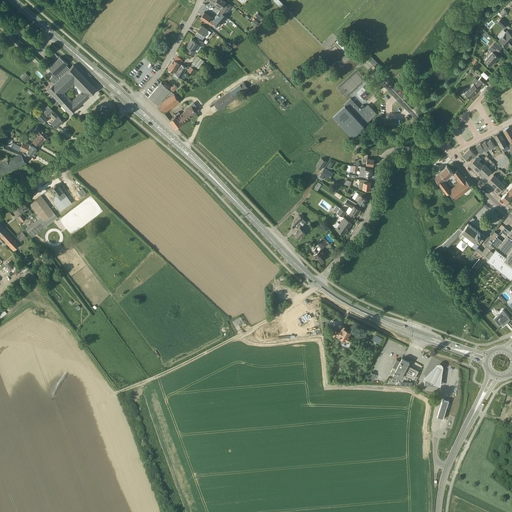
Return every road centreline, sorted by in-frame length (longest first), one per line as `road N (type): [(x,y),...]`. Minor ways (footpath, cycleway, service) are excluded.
road 1 (track): [(311,290),(122,390)]
road 2 (unclassified): [(441,142),(383,155),(367,218),(317,284)]
road 3 (primary): [(317,284),(219,184)]
road 4 (primary): [(361,311),(485,363)]
road 5 (primary): [(487,354),(361,311)]
road 6 (residential): [(131,104),(169,57),(199,0)]
